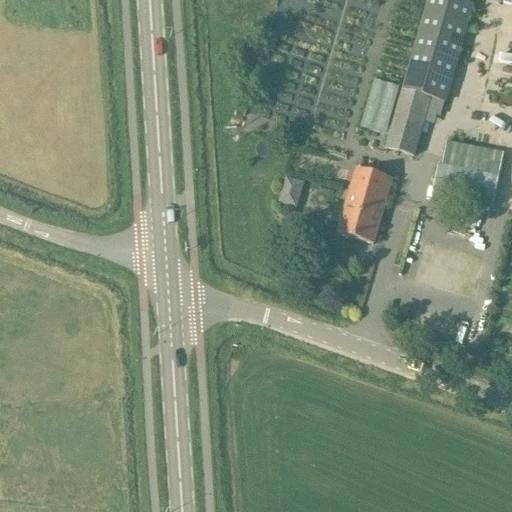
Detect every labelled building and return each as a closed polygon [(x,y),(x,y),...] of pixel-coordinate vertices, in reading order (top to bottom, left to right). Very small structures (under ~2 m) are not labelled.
[(475,7),(450,0),(428,0),(402,90),(447,103),(475,7)] [(432,99),(402,91),(386,149),(415,157),(432,99)] [(432,196),(496,209),(507,155),(447,143),(442,166),(439,166),(432,196)] [(338,234),(373,244),(392,181),(357,170),(338,234)] [(283,176),(276,202),(294,207),(301,181),(283,176)]
